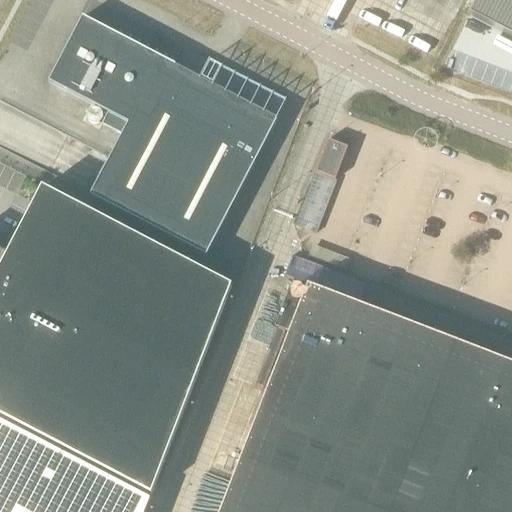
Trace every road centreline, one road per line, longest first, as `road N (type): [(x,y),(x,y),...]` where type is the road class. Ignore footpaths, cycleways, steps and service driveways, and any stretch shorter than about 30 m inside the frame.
road 1 (unclassified): [(221,0),(511,135)]
road 2 (unknown): [(511,30),(491,19),(445,108)]
